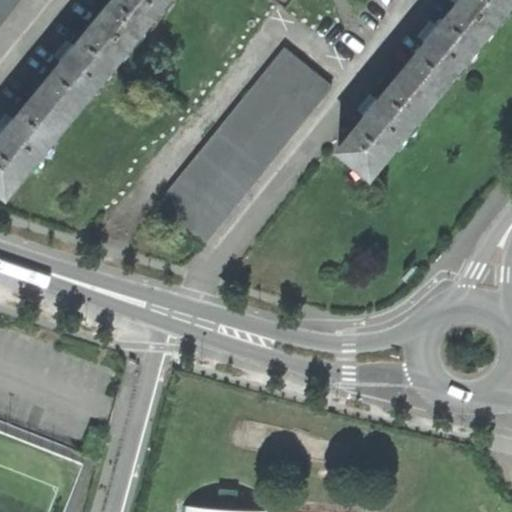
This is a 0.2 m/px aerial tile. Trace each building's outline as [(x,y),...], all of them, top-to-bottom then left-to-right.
[(0,187),(9,195),(168,0),(119,0),(80,48),(71,40),(65,48),(59,55),(69,63),(21,122),(11,114),(4,122),(0,127),(0,129),(8,136),(0,146),(0,187)] [(0,0),(0,27),(22,0),(0,0)] [(339,148),(372,174),(511,0),(464,0),(443,27),(433,19),(426,27),(421,33),(431,41),(383,101),(373,92),(367,100),(361,107),(371,115),(357,132),(354,130),(339,148)] [(291,48),(163,200),(208,238),(336,86),(291,48)] [(224,502),(242,504),(243,488),(225,486),(224,502)] [(189,502),(187,511),(277,511),(278,509),(189,502)]
